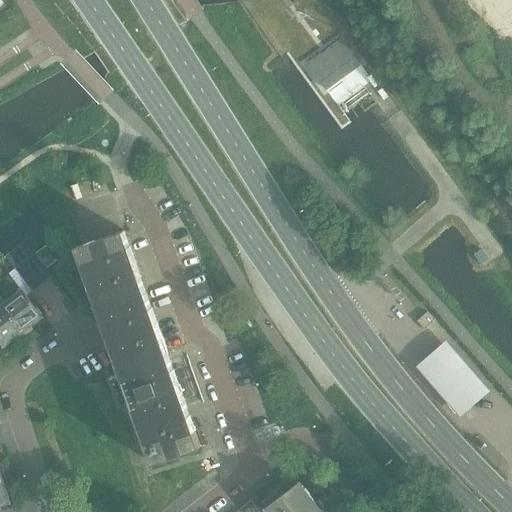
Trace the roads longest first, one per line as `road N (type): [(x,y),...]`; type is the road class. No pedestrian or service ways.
road 1 (primary): [(87,0),(340,370),(474,511)]
road 2 (primary): [(511,494),(438,425),(357,327),(143,0)]
road 3 (residential): [(257,463),(211,349),(191,329),(156,229),(131,199)]
road 4 (residential): [(51,511),(9,385),(78,333)]
road 5 (residential): [(369,511),(314,441),(299,438),(257,463)]
